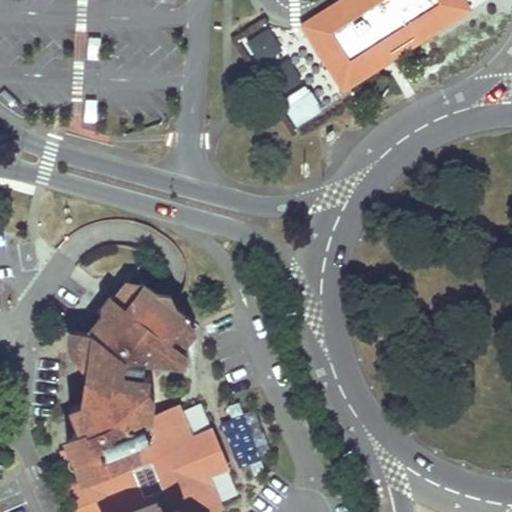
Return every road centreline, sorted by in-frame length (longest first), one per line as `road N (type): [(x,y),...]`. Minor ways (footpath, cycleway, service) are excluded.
road 1 (unclassified): [(0,168),(254,238),(320,306)]
road 2 (unclassified): [(348,199),(246,202),(0,131)]
road 3 (tertiary): [(474,104),(421,126),(374,164),(348,199)]
road 4 (tertiary): [(375,438),(443,491),(511,506)]
road 5 (tertiary): [(320,306),(335,378),(375,438)]
